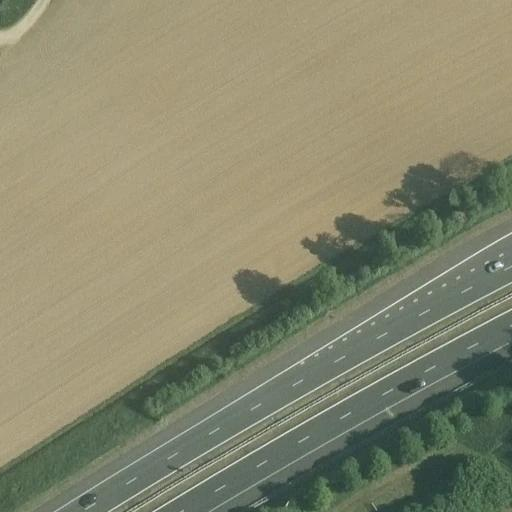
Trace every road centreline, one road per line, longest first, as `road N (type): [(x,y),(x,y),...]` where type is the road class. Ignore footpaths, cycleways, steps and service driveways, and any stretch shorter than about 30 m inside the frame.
road 1 (motorway): [(511,269),(346,356),(83,511)]
road 2 (motorway): [(185,511),(511,328)]
